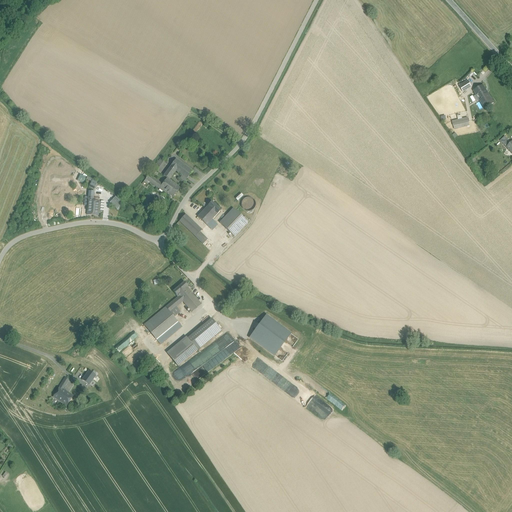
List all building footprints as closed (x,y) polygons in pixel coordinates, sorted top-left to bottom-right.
[(468,81),(459,86),(463,93),(472,87),(468,81)] [(493,104),(483,87),(474,92),(484,109),(493,104)] [(452,122),(454,130),(470,126),(468,118),(452,122)] [(503,144),(506,147),(511,143),(507,139),(503,144)] [(153,169),(158,173),(166,163),(161,159),(153,169)] [(170,167),(176,171),(182,176),(180,179),(185,182),(192,172),(176,159),(170,167)] [(164,176),(167,178),(169,180),(176,171),(170,167),(164,176)] [(149,175),(154,178),(158,173),(153,169),(149,175)] [(149,182),(159,189),(163,185),(154,178),(149,175),(146,179),(149,182)] [(169,180),(167,178),(163,185),(159,189),(164,193),(165,192),(173,198),(180,188),(169,180)] [(114,198),(109,204),(116,210),(121,204),(114,198)] [(242,203),(242,206),(243,209),(245,211),(248,212),(251,211),(254,210),(255,207),(256,204),(254,201),(252,199),(249,198),(246,198),(243,200),(242,203)] [(93,201),(88,201),(88,206),(87,215),(99,216),(99,211),(99,207),(100,202),(93,201)] [(212,202),(208,206),(217,215),(221,211),(212,202)] [(217,215),(208,206),(204,210),(213,219),(217,215)] [(234,209),(220,224),(234,237),(248,222),(234,209)] [(210,221),(213,219),(204,210),(198,217),(207,226),(210,221)] [(186,215),(179,222),(195,237),(199,233),(202,230),(186,215)] [(216,227),(210,221),(207,226),(212,231),(214,229),(216,227)] [(199,233),(195,237),(200,242),(204,238),(199,233)] [(173,291),(177,296),(187,288),(189,286),(185,282),(173,291)] [(178,297),(182,302),(183,302),(193,294),(187,288),(177,296),(178,297)] [(193,294),(183,302),(192,313),(201,305),(193,294)] [(178,297),(166,308),(174,317),(180,312),(176,307),(182,302),(178,297)] [(166,308),(144,325),(157,341),(179,323),(174,317),(166,308)] [(212,319),(188,339),(190,341),(197,350),(221,331),(212,319)] [(128,326),(111,343),(114,346),(131,330),(128,326)] [(124,355),(142,340),(139,336),(121,351),(124,355)] [(170,357),(190,341),(188,339),(186,337),(167,353),(170,357)] [(190,341),(170,357),(178,366),(197,350),(190,341)] [(234,341),(198,368),(203,376),(241,347),(234,341)] [(123,355),(126,359),(143,349),(141,345),(123,355)] [(146,348),(129,359),(131,363),(149,352),(146,348)] [(177,377),(176,376),(179,374),(181,376),(185,373),(183,371),(184,370),(183,368),(173,376),(175,379),(177,377)] [(82,380),(89,385),(96,376),(89,371),(82,380)] [(65,378),(59,387),(63,389),(69,380),(65,378)] [(59,387),(53,397),(67,406),(73,396),(63,389),(59,387)]
